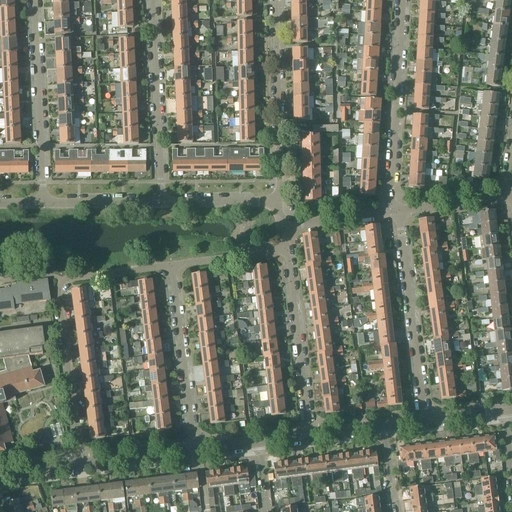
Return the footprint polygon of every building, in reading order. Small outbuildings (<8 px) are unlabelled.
[(0,0),(0,9),(14,9),(13,0),(0,0)] [(100,0),(101,5),(118,4),(118,13),(132,13),(131,0),(100,0)] [(185,0),(171,0),(172,8),(186,8),(186,7),(185,0)] [(366,0),(366,12),(381,13),(382,1),(366,0)] [(486,0),(486,1),(496,2),(495,11),(509,13),(510,0),(486,0)] [(251,2),(237,2),(238,17),(252,17),(251,2)] [(420,2),(419,14),(434,14),(435,2),(420,2)] [(68,4),(54,4),(55,19),(69,19),(75,18),(75,9),(79,9),(78,3),(74,3),(68,4)] [(84,14),(92,13),(91,3),(84,3),(84,14)] [(186,8),(172,8),(173,23),(187,23),(186,12),(193,12),(193,7),(186,7),(186,8)] [(306,7),(291,7),(292,19),(307,19),(306,7)] [(14,9),(0,9),(0,14),(1,24),(15,24),(14,9)] [(495,11),(493,26),(507,28),(509,13),(495,11)] [(366,12),(365,24),(380,25),(381,13),(366,12)] [(132,13),(118,13),(119,29),(133,28),(132,13)] [(419,14),(419,26),(433,26),(434,14),(419,14)] [(69,19),(55,19),(55,35),(69,34),(69,19)] [(307,19),(292,19),(292,31),(307,31),(307,19)] [(252,22),(238,22),(238,37),(238,38),(252,37),(252,22)] [(187,23),(173,23),(173,38),(187,38),(187,23)] [(15,24),(1,24),(1,39),(15,39),(15,24)] [(359,24),(358,36),(379,37),(380,25),(365,24),(359,24)] [(419,26),(418,38),(433,38),(433,26),(419,26)] [(493,26),(491,41),(505,43),(507,28),(493,26)] [(307,31),(292,31),(292,43),(307,43),(307,31)] [(358,36),(357,48),(379,49),(379,37),(358,36)] [(238,37),(231,38),(232,43),(238,43),(238,52),(238,53),(252,52),(252,37),(238,38),(238,37)] [(187,38),(173,38),(174,53),(188,53),(187,38)] [(418,38),(417,49),(432,50),(433,38),(418,38)] [(1,39),(0,39),(0,54),(16,54),(15,39),(1,39)] [(69,39),(56,39),(56,55),(70,54),(77,53),(81,53),(81,48),(70,48),(69,39)] [(133,39),(119,40),(120,55),(134,54),(133,39)] [(491,41),(489,56),(504,57),(505,43),(491,41)] [(357,48),(357,59),(358,60),(378,61),(379,49),(357,48)] [(307,49),(292,49),(293,61),(313,61),(313,49),(307,49)] [(417,49),(416,61),(431,62),(432,50),(417,49)] [(238,52),(228,53),(228,59),(232,59),(232,58),(233,58),(233,68),(234,68),(253,67),(252,52),(238,53),(238,52)] [(188,53),(174,53),(175,68),(189,68),(189,67),(188,53)] [(0,60),(2,60),(3,69),(17,69),(16,54),(0,54),(0,60)] [(70,54),(56,55),(57,70),(71,69),(70,54)] [(120,55),(109,55),(110,61),(114,61),(114,60),(120,60),(121,70),(135,69),(134,54),(120,55)] [(489,56),(487,70),(502,72),(504,57),(489,56)] [(358,60),(357,72),(362,72),(377,73),(378,61),(358,60)] [(313,61),(293,61),(293,73),(308,73),(313,73),(313,61)] [(416,61),(416,73),(431,74),(431,67),(435,67),(435,66),(442,67),(442,63),(431,62),(416,61)] [(189,68),(175,68),(176,83),(190,83),(196,82),(196,71),(195,67),(189,67),(189,68)] [(253,67),(234,68),(234,83),(253,82),(253,67)] [(17,69),(3,69),(4,84),(18,84),(17,69)] [(71,69),(57,70),(58,85),(72,84),(71,69)] [(121,70),(113,70),(113,76),(121,76),(121,85),(135,84),(135,69),(121,70)] [(204,82),(212,81),(212,69),(204,69),(204,82)] [(477,69),(476,75),(487,76),(485,86),(500,88),(502,72),(487,70),(477,69)] [(362,72),(362,84),(377,85),(377,73),(362,72)] [(308,73),(293,73),(293,85),(308,85),(308,73)] [(416,73),(415,85),(435,87),(436,75),(431,74),(416,73)] [(234,83),(232,83),(233,89),(239,88),(239,98),(253,97),(253,82),(234,83)] [(72,84),(58,85),(58,100),(72,99),(72,89),(78,88),(79,89),(83,89),(82,88),(82,83),(72,84)] [(190,83),(176,83),(176,98),(190,98),(190,83)] [(18,84),(4,84),(4,99),(18,99),(18,84)] [(135,84),(121,85),(122,100),(136,99),(135,84)] [(324,84),(325,89),(322,89),(322,97),(332,97),(332,89),(333,89),(332,84),(324,84)] [(362,84),(361,96),(376,97),(377,85),(362,84)] [(308,85),(293,85),(293,97),(308,97),(308,85)] [(415,85),(414,97),(429,98),(430,91),(444,92),(445,87),(435,87),(415,85)] [(484,93),(482,105),(498,107),(500,95),(484,93)] [(253,97),(239,98),(240,113),(254,112),(253,97)] [(308,97),(293,97),(294,109),(309,109),(308,97)] [(414,97),(413,110),(428,111),(429,103),(433,103),(446,104),(446,99),(429,98),(414,97)] [(72,99),(58,100),(59,115),(73,114),(73,105),(83,104),(83,103),(83,98),(72,99)] [(190,98),(176,98),(177,113),(191,113),(190,98)] [(18,99),(4,99),(5,114),(19,114),(18,99)] [(122,100),(111,100),(112,106),(116,106),(122,105),(123,115),(137,114),(136,99),(122,100)] [(360,99),(359,107),(360,107),(360,111),(380,112),(381,100),(366,99),(360,99)] [(478,111),(477,117),(481,117),(496,119),(498,107),(482,105),(481,112),(478,111)] [(309,109),(294,109),(294,122),(309,121),(309,109)] [(360,111),(359,123),(364,123),(379,124),(380,112),(360,111)] [(240,113),(236,113),(236,119),(240,118),(240,127),(240,128),(254,127),(254,112),(240,113)] [(191,113),(177,113),(178,128),(192,128),(191,113)] [(5,114),(0,114),(0,129),(6,129),(20,129),(19,114),(5,114)] [(73,114),(59,115),(60,129),(74,129),(73,114)] [(123,115),(112,115),(112,121),(123,121),(124,130),(138,129),(137,114),(123,115)] [(413,115),(412,128),(427,128),(428,116),(413,115)] [(481,117),(479,129),(495,131),(496,119),(481,117)] [(364,123),(363,135),(378,136),(379,124),(364,123)] [(240,127),(229,128),(229,134),(240,133),(241,143),(255,143),(254,127),(240,128),(240,127)] [(192,128),(178,128),(178,143),(192,143),(192,128)] [(412,128),(412,140),(427,140),(427,128),(412,128)] [(20,129),(6,129),(6,145),(20,144),(20,129)] [(74,129),(60,129),(61,145),(75,144),(74,129)] [(124,130),(117,130),(117,136),(124,136),(124,145),(138,144),(138,129),(124,130)] [(473,136),(472,141),(478,142),(493,143),(495,131),(479,129),(478,137),(473,136)] [(319,135),(302,136),(304,201),(310,201),(312,201),(321,201),(321,195),(325,195),(325,189),(320,189),(319,135)] [(358,135),(358,147),(363,147),(378,148),(378,136),(363,135),(358,135)] [(412,140),(411,152),(426,152),(426,145),(431,146),(431,145),(437,146),(438,141),(427,140),(412,140)] [(478,142),(476,154),(492,156),(493,143),(478,142)] [(363,147),(362,159),(377,160),(378,148),(363,147)] [(209,149),(191,150),(191,172),(209,171),(209,149)] [(214,149),(209,149),(209,171),(227,171),(227,149),(222,149),(222,150),(223,150),(223,157),(214,158),(214,150),(214,149)] [(245,149),(227,149),(227,171),(245,171),(245,149)] [(250,149),(245,149),(245,171),(264,171),(263,161),(264,161),(264,149),(258,149),(258,150),(259,150),(259,157),(250,157),(250,150),(250,149)] [(91,150),(73,151),(74,173),(92,172),(91,150)] [(96,150),(91,150),(92,172),(110,172),(109,150),(105,150),(105,151),(105,156),(96,156),(96,151),(96,150)] [(127,150),(109,150),(110,172),(128,172),(127,150)] [(132,150),(127,150),(128,172),(146,172),(146,162),(146,150),(141,150),(141,158),(132,158),(132,151),(132,150)] [(178,150),(172,150),(172,161),(173,161),(173,172),(191,172),(191,150),(186,150),(187,158),(178,158),(177,150),(178,150)] [(10,151),(0,151),(0,173),(10,173),(10,151)] [(15,151),(10,151),(10,173),(28,173),(28,170),(28,163),(29,163),(29,162),(28,151),(23,151),(23,159),(14,159),(14,152),(15,152),(15,151)] [(60,151),(55,151),(55,162),(55,173),(74,173),(73,151),(68,151),(69,151),(69,159),(60,159),(60,151)] [(411,152),(410,163),(425,164),(426,152),(411,152)] [(476,154),(475,166),(490,168),(492,156),(476,154)] [(362,159),(361,171),(376,172),(377,160),(362,159)] [(410,163),(409,175),(424,176),(425,170),(429,170),(429,169),(436,169),(436,165),(425,164),(410,163)] [(472,173),(471,177),(473,178),(474,178),(489,180),(490,168),(475,166),(474,174),(472,173)] [(355,179),(355,183),(361,183),(376,184),(376,172),(361,171),(361,179),(355,179)] [(409,175),(409,188),(423,189),(424,189),(424,182),(428,182),(428,181),(435,182),(435,177),(424,176),(409,175)] [(446,188),(447,178),(439,177),(438,188),(446,188)] [(361,183),(360,196),(375,196),(376,184),(361,183)] [(476,217),(472,218),(473,225),(477,225),(481,225),(496,223),(494,211),(479,213),(475,213),(476,217)] [(432,219),(419,220),(421,236),(435,234),(432,218),(432,219)] [(496,223),(481,225),(482,237),(497,235),(496,223)] [(366,227),(365,227),(367,242),(381,241),(379,226),(366,227)] [(316,234),(303,235),(305,251),(319,249),(316,233),(316,234)] [(435,234),(421,236),(423,250),(423,251),(435,249),(437,249),(435,234)] [(482,237),(479,237),(480,249),(498,247),(498,246),(497,235),(482,237)] [(381,241),(367,242),(369,257),(382,256),(382,255),(381,241)] [(498,247),(480,249),(482,260),(485,260),(485,261),(501,259),(499,246),(498,246),(498,247)] [(319,249),(305,251),(307,265),(307,266),(319,264),(321,264),(319,249)] [(423,250),(421,250),(424,266),(437,264),(435,249),(423,251),(423,250)] [(369,257),(364,258),(365,262),(365,265),(371,265),(372,272),(386,270),(384,255),(382,255),(382,256),(369,257)] [(501,259),(485,261),(486,261),(487,272),(502,271),(501,259)] [(307,265),(305,265),(308,281),(321,279),(319,264),(307,266),(307,265)] [(437,264),(424,266),(426,280),(440,279),(437,264)] [(266,265),(252,267),(254,282),(268,281),(267,268),(266,265)] [(386,270),(372,272),(373,287),(387,285),(386,270)] [(502,271),(487,272),(488,284),(504,283),(502,271)] [(197,274),(192,275),(192,278),(194,290),(208,288),(206,273),(200,274),(197,274)] [(0,310),(14,309),(14,310),(15,310),(14,304),(31,302),(31,303),(32,303),(32,302),(50,300),(50,301),(51,301),(50,299),(48,279),(47,279),(47,280),(29,282),(11,284),(10,284),(11,289),(0,290),(0,310)] [(321,279),(308,281),(310,295),(323,293),(321,279)] [(440,279),(426,280),(428,295),(442,293),(440,279)] [(138,282),(121,284),(122,290),(128,289),(139,288),(140,297),(154,295),(152,282),(152,280),(147,281),(146,281),(144,281),(138,282)] [(268,281),(254,282),(256,297),(257,297),(270,295),(268,281)] [(504,283),(488,284),(490,296),(505,294),(504,283)] [(387,285),(373,287),(375,302),(389,300),(387,285)] [(77,290),(72,290),(72,293),(74,306),(88,304),(94,303),(93,294),(92,287),(85,288),(85,289),(80,289),(77,289),(77,290)] [(208,288),(194,290),(196,305),(210,303),(208,288)] [(323,293),(310,295),(312,310),(326,308),(323,293)] [(442,293),(428,295),(430,310),(444,308),(448,308),(448,304),(447,301),(443,302),(442,293)] [(505,294),(490,296),(491,308),(506,306),(505,294)] [(154,295),(140,297),(142,312),(156,310),(154,295)] [(270,295),(257,297),(258,312),(272,310),(270,295)] [(389,300),(375,302),(377,317),(391,315),(389,300)] [(210,303),(196,305),(198,320),(212,318),(210,303)] [(88,304),(74,306),(76,320),(89,319),(89,318),(88,304)] [(506,306),(491,308),(492,312),(492,320),(508,318),(506,306)] [(326,308),(312,310),(314,325),(328,323),(326,308)] [(444,308),(430,310),(432,325),(446,323),(444,308)] [(156,310),(142,312),(144,326),(144,327),(158,325),(156,310)] [(272,310),(258,312),(260,327),(274,325),(272,310)] [(377,317),(373,317),(373,320),(377,319),(378,332),(392,330),(391,315),(377,317)] [(89,319),(76,320),(77,335),(92,333),(91,324),(105,322),(104,317),(89,318),(89,319)] [(212,318),(198,320),(200,334),(200,335),(213,333),(213,334),(214,333),(212,318)] [(508,318),(492,320),(494,332),(495,332),(509,330),(509,329),(508,318)] [(328,323),(314,325),(316,340),(330,338),(328,323)] [(446,323),(432,325),(434,339),(434,340),(448,338),(446,323)] [(144,326),(133,328),(134,334),(144,333),(146,342),(159,340),(159,339),(158,325),(144,327),(144,326)] [(274,325),(260,327),(262,342),(276,340),(274,325)] [(1,404),(6,403),(4,396),(12,394),(13,396),(14,395),(44,387),(39,369),(33,371),(31,364),(28,356),(43,355),(42,349),(45,349),(42,328),(0,333),(0,360),(3,360),(6,371),(0,372),(0,452),(4,451),(3,445),(12,443),(1,404)] [(509,330),(495,332),(497,344),(511,342),(510,330),(510,329),(509,329),(509,330)] [(392,330),(378,332),(380,347),(381,347),(394,345),(394,344),(392,330)] [(92,333),(77,335),(79,350),(94,348),(92,333)] [(200,334),(199,334),(201,350),(215,348),(213,334),(213,333),(200,335),(200,334)] [(434,339),(433,339),(435,355),(449,353),(454,352),(453,342),(459,341),(459,336),(458,336),(452,337),(448,338),(434,340),(434,339)] [(330,338),(316,340),(318,354),(318,355),(331,353),(331,354),(332,353),(330,338)] [(159,340),(146,342),(148,357),(162,355),(160,339),(159,339),(159,340)] [(276,340),(262,342),(264,357),(277,355),(277,354),(276,340)] [(497,344),(485,345),(486,349),(497,348),(498,356),(511,353),(511,346),(511,342),(497,344)] [(394,345),(381,347),(383,361),(397,360),(395,344),(394,344),(394,345)] [(94,348),(79,350),(81,365),(96,363),(94,348)] [(215,348),(201,350),(203,365),(217,363),(215,348)] [(318,354),(317,354),(319,370),(333,368),(331,354),(331,353),(318,355),(318,354)] [(449,353),(435,355),(437,370),(451,368),(449,353)] [(511,353),(498,356),(494,356),(495,360),(498,360),(499,368),(511,366),(511,353)] [(264,357),(254,358),(254,363),(254,364),(266,363),(267,371),(280,370),(278,354),(277,354),(277,355),(264,357)] [(162,355),(148,357),(150,371),(164,370),(162,355)] [(383,361),(368,363),(369,370),(384,369),(385,376),(399,375),(397,360),(383,361)] [(217,363),(203,365),(205,380),(219,378),(218,369),(228,368),(227,361),(217,363)] [(96,363),(81,365),(83,380),(98,378),(96,363)] [(499,368),(488,369),(489,373),(500,372),(501,379),(511,378),(511,366),(499,368)] [(333,368),(319,370),(321,385),(335,383),(333,368)] [(451,368),(437,370),(440,385),(453,383),(451,368)] [(150,371),(143,372),(144,378),(151,377),(152,386),(166,385),(164,370),(150,371)] [(280,370),(267,371),(268,386),(282,385),(280,370)] [(399,375),(385,376),(386,391),(400,390),(399,375)] [(98,378),(83,380),(85,395),(99,393),(98,384),(110,382),(113,378),(113,376),(98,378)] [(219,378),(205,380),(207,394),(221,393),(221,392),(219,378)] [(511,378),(501,379),(502,391),(503,391),(511,390),(511,378)] [(335,383),(321,385),(323,400),(337,398),(335,383)] [(453,383),(440,385),(442,400),(455,398),(456,398),(453,383)] [(166,385),(152,386),(154,401),(168,399),(166,385)] [(267,386),(257,387),(258,394),(268,392),(269,392),(270,401),(284,400),(282,385),(268,386),(267,386)] [(400,390),(386,391),(388,406),(402,405),(400,390)] [(221,393),(207,394),(209,409),(223,407),(222,398),(232,397),(232,391),(221,392),(221,393)] [(99,393),(85,395),(87,410),(101,408),(99,393)] [(337,398),(323,400),(326,415),(339,413),(337,398)] [(143,402),(129,404),(130,410),(154,407),(155,416),(169,414),(168,399),(154,401),(147,402),(148,402),(143,402)] [(270,401),(263,402),(264,408),(270,407),(271,417),(272,417),(285,415),(284,400),(270,401)] [(223,407),(209,409),(211,425),(225,423),(223,407)] [(101,408),(87,410),(89,425),(103,423),(101,408)] [(169,414),(155,416),(157,431),(171,430),(169,414)] [(65,435),(62,423),(50,426),(53,438),(65,435)] [(103,423),(89,425),(91,440),(105,438),(103,423)] [(495,435),(482,437),(484,452),(492,451),(493,457),(495,456),(496,461),(500,461),(499,450),(497,450),(496,444),(497,444),(496,441),(495,435)] [(482,437),(471,438),(474,464),(479,464),(477,453),(484,452),(482,437)] [(471,438),(459,440),(461,455),(468,455),(469,465),(474,464),(471,438)] [(459,440),(447,441),(450,467),(455,467),(454,456),(461,455),(459,440)] [(447,441),(435,443),(437,458),(444,458),(445,468),(450,467),(447,441)] [(435,443),(423,444),(427,470),(431,470),(430,459),(437,458),(435,443)] [(423,444),(411,446),(414,461),(420,460),(422,471),(427,470),(423,444)] [(401,462),(399,463),(401,474),(405,473),(404,468),(406,468),(405,462),(414,461),(411,446),(400,447),(400,453),(400,456),(401,456),(401,462)] [(376,450),(365,452),(368,468),(373,467),(374,478),(380,477),(376,450)] [(365,452),(355,453),(359,480),(362,479),(363,479),(362,469),(368,468),(365,452)] [(355,453),(345,454),(347,471),(352,470),(354,480),(358,480),(359,480),(355,453)] [(345,454),(335,456),(339,482),(343,482),(342,471),(347,471),(345,454)] [(335,456),(325,457),(327,473),(332,473),(334,483),(339,482),(335,456)] [(325,457),(314,458),(318,485),(319,492),(321,492),(320,485),(323,484),(322,474),(327,473),(325,457)] [(314,458),(304,460),(306,476),(312,475),(313,486),(318,485),(314,458)] [(304,460),(294,461),(298,488),(303,487),(301,477),(306,476),(304,460)] [(294,461),(284,462),(286,478),(292,478),(293,488),(298,488),(294,461)] [(275,474),(268,475),(270,485),(276,484),(277,490),(282,490),(287,489),(286,478),(284,462),(274,464),(275,474)] [(247,467),(236,468),(239,485),(239,491),(245,490),(246,494),(251,494),(250,488),(256,487),(254,476),(248,476),(247,467)] [(236,468),(226,470),(230,496),(235,496),(234,485),(239,485),(236,468)] [(226,470),(216,471),(219,487),(224,487),(225,497),(230,496),(226,470)] [(206,475),(205,475),(206,478),(208,489),(209,499),(214,498),(213,488),(219,487),(216,471),(206,472),(206,475)] [(197,473),(185,475),(187,490),(186,490),(187,495),(191,494),(191,489),(199,488),(197,473)] [(185,475),(173,476),(175,492),(182,491),(183,495),(187,495),(186,490),(187,490),(185,475)] [(173,476),(161,478),(163,493),(164,497),(168,497),(169,497),(168,492),(175,492),(173,476)] [(161,478),(149,480),(151,495),(158,494),(163,493),(161,478)] [(482,486),(474,487),(475,491),(497,489),(495,478),(481,479),(482,486)] [(149,480),(137,481),(139,496),(151,495),(149,480)] [(137,481),(125,483),(127,498),(135,497),(135,501),(139,500),(140,500),(139,496),(137,481)] [(123,483),(111,485),(113,500),(113,504),(117,503),(117,504),(125,503),(123,483)] [(446,490),(447,495),(453,494),(452,483),(445,484),(446,490)] [(111,485),(99,486),(101,501),(107,500),(108,511),(113,511),(114,511),(113,504),(113,500),(111,485)] [(99,486),(87,488),(89,503),(93,502),(101,501),(99,486)] [(424,487),(410,489),(411,499),(432,497),(432,492),(425,493),(424,487)] [(87,488),(75,489),(77,504),(83,503),(84,511),(89,511),(89,507),(89,503),(87,488)] [(75,489),(63,491),(65,506),(65,510),(65,511),(75,511),(77,511),(76,504),(77,504),(75,489)] [(497,489),(475,491),(475,496),(483,495),(484,501),(498,499),(497,489)] [(63,491),(51,492),(53,507),(65,506),(63,491)] [(364,498),(356,499),(357,505),(358,505),(358,510),(380,507),(379,496),(364,498)] [(432,497),(411,499),(412,510),(427,508),(426,503),(433,502),(432,497)] [(18,499),(6,504),(9,511),(19,511),(34,507),(32,502),(25,505),(21,507),(18,499)] [(484,507),(477,508),(477,511),(484,511),(500,510),(498,499),(484,501),(484,507)]
